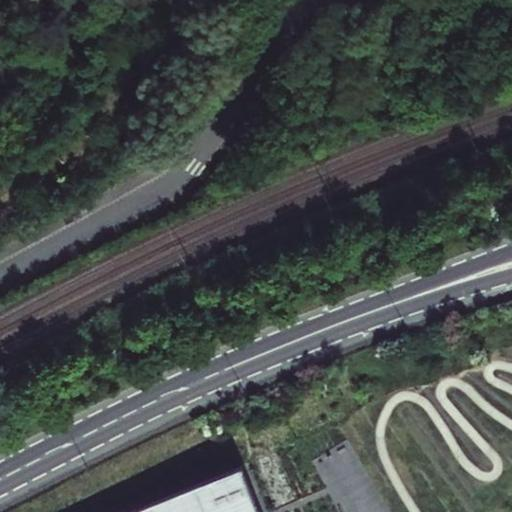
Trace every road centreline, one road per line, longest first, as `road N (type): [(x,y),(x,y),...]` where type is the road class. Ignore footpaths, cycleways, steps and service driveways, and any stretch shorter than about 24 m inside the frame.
road 1 (tertiary): [(409,298),(220,370),(0,478)]
road 2 (unclassified): [(307,0),(181,176),(0,279)]
